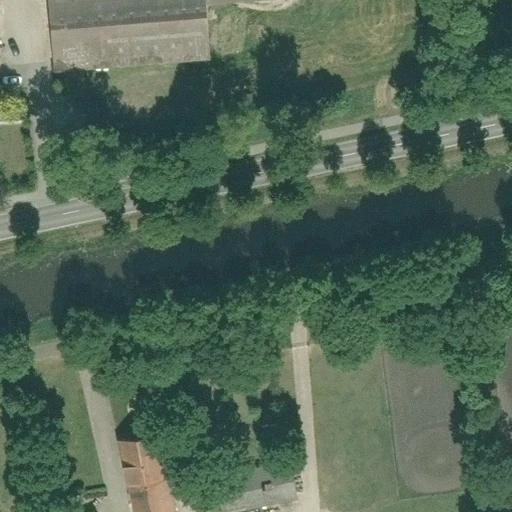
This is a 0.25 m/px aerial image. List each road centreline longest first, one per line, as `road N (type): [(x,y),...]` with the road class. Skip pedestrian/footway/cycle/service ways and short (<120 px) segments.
road 1 (unclassified): [(0,378),(511,270)]
road 2 (tertiary): [(511,123),(0,229)]
